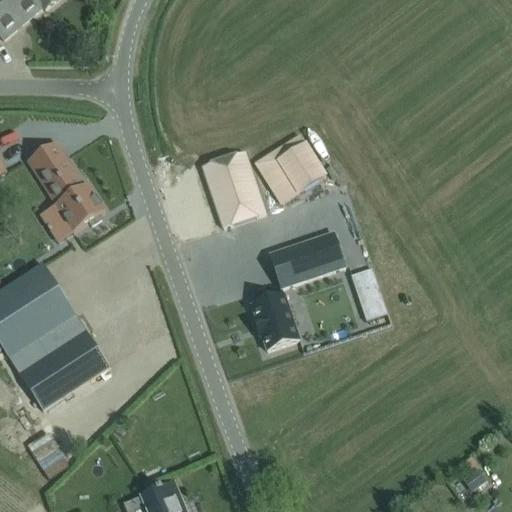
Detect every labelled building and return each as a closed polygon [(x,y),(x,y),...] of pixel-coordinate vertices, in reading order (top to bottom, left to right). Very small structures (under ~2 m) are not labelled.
[(0,0),(0,39),(3,43),(42,10),(45,13),(60,0),(0,0)] [(327,179),(300,137),(255,166),(281,208),(327,179)] [(29,164),(40,181),(57,207),(56,208),(73,235),(105,215),(87,188),(84,190),(56,146),(29,164)] [(265,217),(244,156),(203,170),(224,231),(265,217)] [(105,205),(116,195),(105,182),(94,192),(105,205)] [(334,237),(270,258),(281,292),(345,271),(334,237)] [(43,268),(26,279),(0,295),(0,348),(9,362),(76,318),(43,268)] [(392,272),(362,293),(384,325),(413,305),(392,272)] [(83,294),(93,309),(113,297),(104,281),(83,294)] [(284,298),(252,309),(257,323),(255,324),(260,340),(262,340),(267,354),(299,343),(284,298)] [(334,314),(355,347),(374,334),(353,302),(334,314)] [(87,335),(70,346),(20,378),(43,414),(110,370),(87,335)] [(129,362),(155,346),(149,336),(123,353),(129,362)] [(294,363),(303,383),(334,369),(326,349),(294,363)] [(477,469),(492,461),(487,452),(472,460),(477,469)] [(180,511),(171,487),(162,491),(161,489),(147,495),(154,511),(180,511)]
